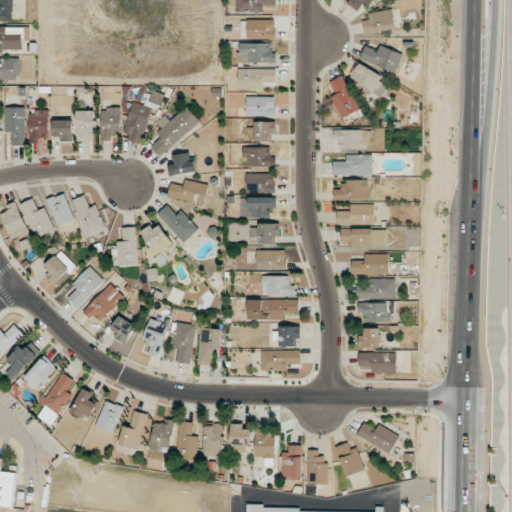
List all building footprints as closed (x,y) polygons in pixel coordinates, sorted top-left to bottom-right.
[(0,0),(0,20),(13,21),(13,0),(0,0)] [(237,0),(237,11),(276,11),(276,0),(237,0)] [(371,20),(363,21),(364,33),(396,30),(394,10),(370,12),(371,20)] [(275,19),(242,20),(242,39),(276,38),(275,19)] [(277,63),(276,52),(271,52),(271,43),(238,43),(238,63),(277,63)] [(365,46),(360,58),(396,73),(403,54),(380,45),(378,51),(365,46)] [(19,58),(0,57),(0,79),(19,80),(19,58)] [(383,76),(359,62),(349,79),(382,98),(388,86),(380,82),(383,76)] [(238,89),(262,90),(263,82),(276,83),(277,69),(239,68),(238,89)] [(342,118),(361,109),(343,76),(330,82),(337,94),(331,97),(342,118)] [(126,133),(130,133),(129,140),(143,143),(150,108),(161,110),(165,93),(149,90),(147,104),(132,101),(126,133)] [(247,116),(276,116),(276,96),(247,97),(247,116)] [(201,121),(187,106),(157,133),(161,138),(151,146),(161,157),(201,121)] [(5,132),(13,132),(12,145),(25,145),(27,107),(6,107),(5,132)] [(121,108),(101,109),(102,141),(112,140),(112,133),(122,133),(121,108)] [(40,143),(40,138),(49,138),(49,110),(29,111),(30,144),(40,143)] [(77,110),(78,140),(91,140),(91,130),(95,130),(95,110),(77,110)] [(53,139),(73,140),(74,118),(54,118),(53,139)] [(274,141),(274,122),(255,121),(255,141),(274,141)] [(334,140),(340,140),(340,149),(369,149),(369,129),(334,130),(334,140)] [(271,147),(245,147),(245,166),(271,166),(271,147)] [(176,154),(176,165),(169,165),(169,174),(195,173),(194,153),(176,154)] [(373,154),(347,154),(347,161),(333,161),(333,174),(372,175),(373,154)] [(247,191),(275,191),(276,174),(247,173),(247,191)] [(184,185),(171,183),(168,196),(204,204),(209,184),(185,179),(184,185)] [(368,200),(368,181),(342,180),(342,189),(334,189),(333,200),(368,200)] [(48,200),(59,226),(76,219),(65,193),(48,200)] [(74,200),(87,236),(106,229),(97,205),(90,208),(86,195),(74,200)] [(271,217),(271,208),(276,208),(277,197),(242,197),(241,216),(271,217)] [(46,207),(38,210),(34,199),(23,203),(35,237),(55,230),(46,207)] [(0,211),(13,241),(30,234),(17,204),(0,211)] [(337,223),(374,224),(375,204),(351,204),(351,211),(338,211),(337,223)] [(159,213),(183,243),(199,230),(183,210),(177,215),(169,205),(159,213)] [(143,231),(150,248),(149,249),(152,256),(173,246),(161,222),(143,231)] [(280,224),(259,224),(259,228),(250,228),(251,242),(275,242),(275,236),(280,236),(280,224)] [(118,241),(119,265),(138,265),(137,227),(123,227),(123,241),(118,241)] [(387,229),(341,229),(341,244),(349,244),(349,248),(387,248),(387,229)] [(45,266),(50,272),(47,276),(56,286),(77,266),(62,250),(45,266)] [(257,269),(286,270),(286,250),(257,250),(257,269)] [(365,254),(365,260),(352,260),(352,274),(390,274),(389,254),(365,254)] [(104,280),(90,266),(73,284),(78,289),(69,298),(78,307),(104,280)] [(263,295),(296,295),(296,284),(291,284),(290,275),(263,276),(263,295)] [(396,279),(358,278),(357,298),(396,299),(396,279)] [(99,323),(125,296),(111,283),(85,310),(99,323)] [(299,299),(262,300),(262,319),(286,319),(286,313),(299,313),(299,299)] [(396,303),(359,302),(359,314),(365,314),(365,322),(391,323),(392,314),(396,314),(396,303)] [(116,337),(125,343),(136,325),(120,315),(112,329),(118,333),(116,337)] [(168,323),(149,319),(144,342),(151,343),(149,354),(161,357),(168,323)] [(196,325),(176,323),(174,347),(180,348),(178,362),(192,363),(196,325)] [(0,328),(0,358),(24,334),(14,325),(6,334),(0,329),(0,328)] [(301,338),(301,326),(280,326),(281,346),(296,346),(296,338),(301,338)] [(221,329),(200,328),(199,364),(212,365),(213,348),(220,348),(221,329)] [(380,348),(380,328),(365,328),(364,336),(359,336),(359,347),(380,348)] [(15,380),(41,351),(32,342),(25,350),(21,346),(9,359),(15,364),(7,373),(15,380)] [(300,350),(262,350),(262,370),(287,370),(287,364),(301,364),(300,350)] [(397,371),(397,352),(359,352),(359,372),(397,371)] [(45,356),(24,379),(38,392),(59,370),(45,356)] [(92,398),(95,392),(82,387),(72,413),(91,420),(98,401),(92,398)] [(124,407),(107,400),(96,426),(113,434),(124,407)] [(119,444),(141,450),(151,415),(135,410),(130,427),(124,426),(119,444)] [(152,450),(171,452),(174,419),(155,418),(152,450)] [(194,460),(200,423),(182,421),(176,457),(194,460)] [(244,423),(232,423),(233,452),(251,452),(251,429),(244,429),(244,423)] [(358,435),(390,453),(400,436),(379,424),(376,430),(364,423),(358,435)] [(205,424),(205,456),(222,456),(223,425),(205,424)] [(347,477),(366,470),(357,447),(351,449),(348,442),(336,447),(347,477)] [(303,445),(289,445),(288,452),(283,452),(282,478),(302,478),(303,445)] [(327,484),(328,456),(319,456),(320,450),(309,450),(308,484),(327,484)] [(0,505),(13,507),(17,472),(3,470),(4,458),(0,457),(0,505)]
